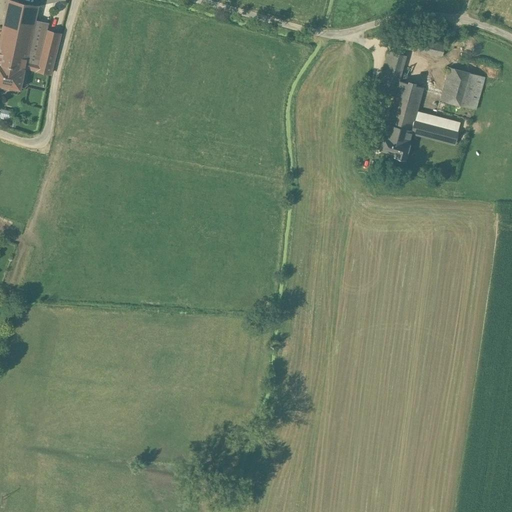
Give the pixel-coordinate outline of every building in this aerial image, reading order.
[(9,1),(0,42),(0,53),(26,60),(35,21),(37,7),(9,1)] [(48,24),(35,21),(26,60),(24,68),(50,74),(60,34),(46,31),(48,24)] [(408,50),(442,57),(444,45),(410,38),(408,50)] [(377,90),(394,95),(405,56),(387,52),(377,90)] [(0,53),(0,85),(20,90),(24,68),(26,60),(0,53)] [(449,68),(440,101),(474,111),(484,78),(449,68)] [(403,159),(423,85),(399,79),(380,149),(396,154),(395,156),(403,159)] [(2,109),(1,118),(12,119),(13,110),(2,109)] [(459,132),(414,120),(410,135),(454,147),(459,132)]
